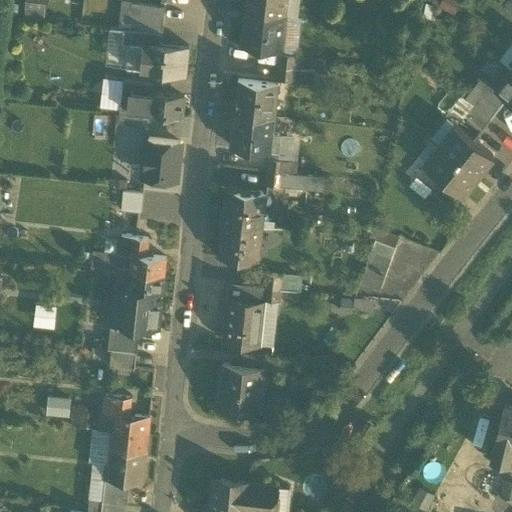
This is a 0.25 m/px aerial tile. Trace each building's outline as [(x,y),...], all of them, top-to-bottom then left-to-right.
[(26,0),(25,8),(47,10),(48,0),(26,0)] [(246,0),(245,10),(279,14),(280,0),(246,0)] [(131,3),(128,29),(160,32),(162,32),(165,7),(131,3)] [(276,48),(279,14),(245,10),(242,44),(276,48)] [(281,48),(284,14),(279,14),(276,48),(281,48)] [(158,44),(160,32),(128,29),(124,28),(123,42),(129,43),(129,42),(141,44),(141,42),(158,44)] [(138,68),(186,74),(189,47),(158,44),(141,42),(141,44),(129,42),(129,43),(126,67),(138,68)] [(279,52),(278,65),(302,67),(303,54),(279,52)] [(304,68),(302,67),(278,65),(276,77),(303,80),(304,68)] [(303,80),(313,82),(314,69),(304,68),(303,80)] [(511,100),(511,68),(496,87),(511,100)] [(238,78),(234,112),(268,116),(272,82),(238,78)] [(124,90),(152,94),(152,93),(153,82),(126,79),(124,90)] [(268,116),(273,116),(277,82),(272,82),(268,116)] [(120,107),(120,108),(182,115),(184,97),(152,93),(152,94),(124,90),(122,107),(120,107)] [(479,91),(471,102),(493,120),(502,109),(479,91)] [(485,130),(493,120),(471,102),(463,112),(485,130)] [(230,146),(264,150),(267,131),(268,116),(234,112),(230,146)] [(439,143),(443,146),(477,173),(492,154),(455,124),(439,143)] [(272,131),(267,131),(264,150),(277,151),(279,132),(272,131)] [(179,141),(148,137),(147,150),(143,149),(142,164),(145,164),(144,177),(175,180),(179,141)] [(461,193),(477,173),(443,146),(428,166),(451,185),(461,193)] [(284,171),(296,173),(297,160),(268,157),(266,169),(284,171)] [(216,165),(216,177),(238,178),(238,166),(216,165)] [(418,178),(441,197),(451,185),(428,166),(418,178)] [(265,182),(282,184),(284,171),(266,169),(265,182)] [(226,187),(222,221),(256,225),(260,191),(226,187)] [(123,190),(122,200),(143,202),(144,192),(123,190)] [(260,191),(256,225),(262,225),(265,191),(260,191)] [(141,212),(143,202),(122,200),(121,210),(141,212)] [(253,258),(256,225),(222,221),(219,255),(253,258)] [(258,259),(262,225),(256,225),(253,258),(258,259)] [(119,253),(131,254),(133,236),(121,234),(119,253)] [(131,254),(129,270),(164,274),(166,256),(146,254),(148,237),(133,236),(131,254)] [(360,282),(380,289),(395,246),(375,239),(360,282)] [(90,266),(112,268),(114,254),(92,252),(90,266)] [(164,274),(129,270),(116,269),(111,323),(139,326),(158,328),(161,300),(149,299),(150,291),(162,292),(164,274)] [(245,270),(243,282),(264,285),(265,272),(245,270)] [(264,285),(281,287),(282,274),(265,272),(264,285)] [(281,287),(264,285),(243,282),(242,298),(258,299),(258,302),(264,303),(264,298),(280,299),(281,287)] [(371,297),(339,294),(338,307),(370,310),(371,297)] [(223,338),(259,342),(259,340),(254,339),(258,302),(258,299),(242,298),(228,296),(223,338)] [(51,323),(51,302),(31,301),(31,323),(51,323)] [(107,348),(111,349),(136,351),(136,352),(139,326),(111,323),(110,323),(107,348)] [(134,367),(136,351),(111,349),(110,365),(134,367)] [(259,367),(265,368),(267,354),(243,351),(242,363),(259,365),(259,367)] [(217,406),(260,411),(263,392),(257,391),(259,367),(259,365),(242,363),(222,361),(217,406)] [(46,413),(70,415),(71,395),(48,393),(46,413)] [(103,411),(114,412),(116,395),(105,394),(103,411)] [(131,396),(116,395),(114,412),(111,429),(112,429),(147,433),(149,415),(129,413),(131,396)] [(511,404),(504,403),(495,438),(511,442),(511,404)] [(89,410),(72,408),(70,425),(87,427),(89,410)] [(114,412),(103,411),(99,411),(97,428),(111,429),(114,412)] [(375,425),(366,419),(357,433),(366,439),(375,425)] [(93,460),(105,462),(108,462),(112,429),(111,429),(97,428),(93,427),(89,460),(93,460)] [(147,433),(112,429),(108,462),(105,462),(104,477),(105,478),(129,480),(142,482),(148,433),(147,433)] [(347,446),(339,434),(320,447),(328,459),(347,446)] [(510,462),(511,454),(511,442),(495,438),(490,457),(510,462)] [(105,462),(93,460),(89,497),(90,497),(103,499),(105,478),(104,477),(105,462)] [(245,511),(246,509),(270,511),(271,510),(274,484),(249,481),(214,477),(209,511),(245,511)] [(102,500),(127,503),(129,480),(105,478),(103,499),(102,500)] [(511,497),(511,482),(505,480),(501,495),(511,497)] [(274,484),(271,510),(288,511),(291,486),(274,484)] [(433,494),(419,487),(412,501),(426,508),(433,494)] [(89,510),(96,511),(101,511),(102,500),(103,499),(90,497),(89,510)] [(125,511),(127,503),(102,500),(101,511),(125,511)]
